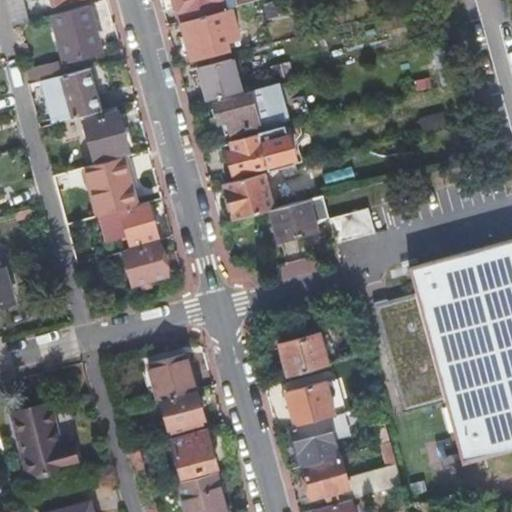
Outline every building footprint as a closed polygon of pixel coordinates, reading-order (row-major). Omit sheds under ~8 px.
[(5,0),(13,27),(27,23),(21,0),(5,0)] [(231,8),(237,7),(235,0),(175,0),(182,22),(231,8)] [(89,6),(52,16),(64,62),(101,52),(89,6)] [(238,39),(231,8),(182,22),(192,59),(229,49),(227,42),(238,39)] [(441,86),(455,83),(444,41),(430,45),(441,86)] [(208,100),(241,92),(232,59),(199,68),(208,100)] [(29,71),(32,84),(43,81),(52,78),(49,66),(29,71)] [(43,81),(54,125),(83,117),(100,112),(89,68),(52,78),(43,81)] [(225,135),(258,126),(254,111),(284,103),(280,88),(279,83),(249,91),(249,93),(214,102),(219,122),(221,122),(225,135)] [(100,112),(83,117),(94,160),(128,150),(117,108),(100,112)] [(269,171),(296,164),(285,126),(258,133),(259,135),(231,143),(234,152),(228,153),(234,175),(267,166),(269,171)] [(85,167),(97,216),(101,215),(137,206),(125,157),(85,167)] [(53,176),(57,192),(67,189),(63,173),(53,176)] [(274,209),(264,173),(225,183),(235,220),(270,210),(274,209)] [(329,219),(323,196),(274,209),(270,210),(279,242),(331,227),(329,219)] [(137,206),(101,215),(106,234),(126,230),(130,246),(156,238),(148,203),(137,206)] [(331,227),(336,242),(375,232),(368,208),(329,219),(331,227)] [(511,238),(510,239),(511,244),(511,245),(411,272),(416,293),(399,297),(374,304),(405,414),(429,407),(447,403),(464,464),(511,451),(511,238)] [(158,241),(106,255),(109,269),(118,267),(122,282),(131,280),(132,285),(167,277),(158,241)] [(0,264),(0,305),(14,302),(3,264),(0,264)] [(288,377),(327,366),(319,334),(280,345),(288,377)] [(148,363),(158,400),(195,390),(185,353),(148,363)] [(328,418),(335,416),(325,382),(287,392),(296,426),(328,418)] [(169,428),(171,438),(204,429),(201,419),(203,419),(196,392),(161,401),(169,428)] [(80,465),(74,442),(62,445),(52,408),(13,418),(30,479),(80,465)] [(338,457),(328,418),(296,426),(292,428),(303,466),(338,457)] [(181,476),(216,467),(212,451),(208,452),(203,433),(172,441),(181,476)] [(389,468),(396,466),(390,442),(383,444),(389,468)] [(127,449),(139,493),(149,490),(138,447),(127,449)] [(352,499),(401,486),(396,466),(389,468),(347,479),(341,456),(338,457),(303,466),(311,498),(335,493),(337,503),(352,499)] [(177,483),(184,511),(226,511),(216,472),(177,483)] [(11,479),(0,481),(0,499),(9,498),(12,511),(19,511),(17,501),(11,479)] [(355,511),(352,499),(337,503),(315,510),(315,511),(355,511)] [(54,511),(93,511),(91,502),(54,511)]
